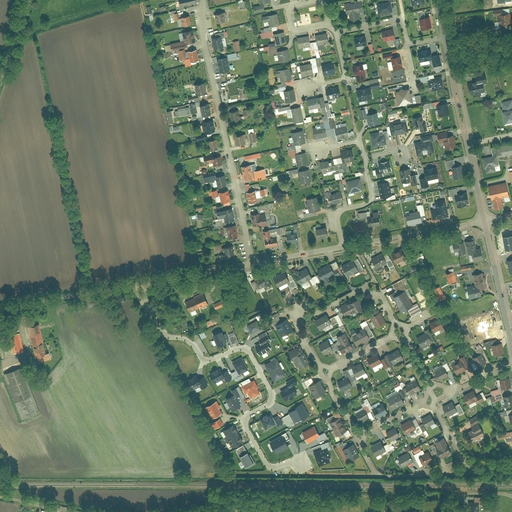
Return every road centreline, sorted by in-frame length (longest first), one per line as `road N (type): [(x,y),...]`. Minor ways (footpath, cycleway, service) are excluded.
road 1 (residential): [(300,462),(266,462),(246,426),(248,415),(272,399),(247,348),(203,358),(192,341),(162,330),(137,282)]
road 2 (residential): [(252,263),(201,30),(203,0)]
road 3 (residential): [(485,220),(343,246)]
road 4 (residential): [(137,282),(0,306)]
road 5 (residential): [(485,220),(511,348)]
road 6 (residential): [(360,443),(377,475),(470,470)]
road 7 (residential): [(443,37),(413,43),(399,20),(336,33)]
